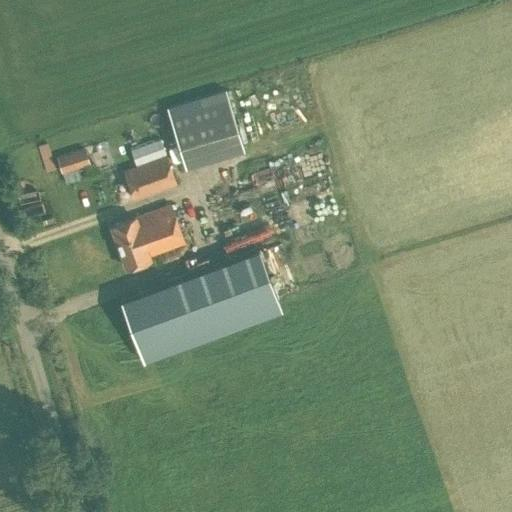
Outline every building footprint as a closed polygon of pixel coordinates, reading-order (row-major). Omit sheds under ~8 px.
[(184,167),(244,149),(225,87),(166,105),(184,167)] [(62,171),(106,156),(101,141),(57,156),(62,171)] [(133,198),(176,183),(165,153),(123,169),(133,198)] [(148,255),(184,242),(170,204),(134,217),(134,216),(110,225),(126,267),(149,258),(148,255)] [(258,247),(120,298),(134,334),(180,317),(190,343),(281,310),(258,247)]
